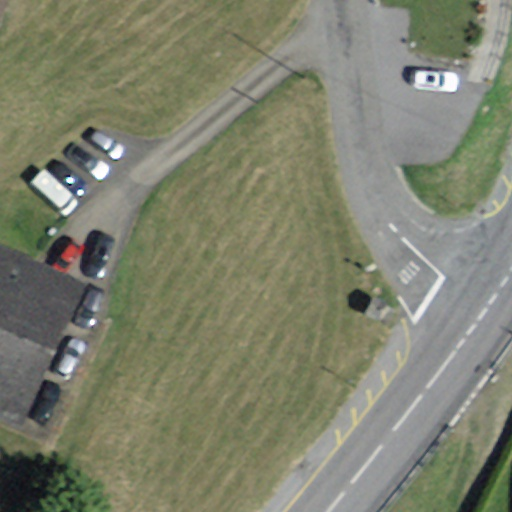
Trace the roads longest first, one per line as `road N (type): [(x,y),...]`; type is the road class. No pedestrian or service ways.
road 1 (residential): [(489,306),(418,253),(373,186),(343,0)]
road 2 (secondary): [(327,511),(489,306)]
